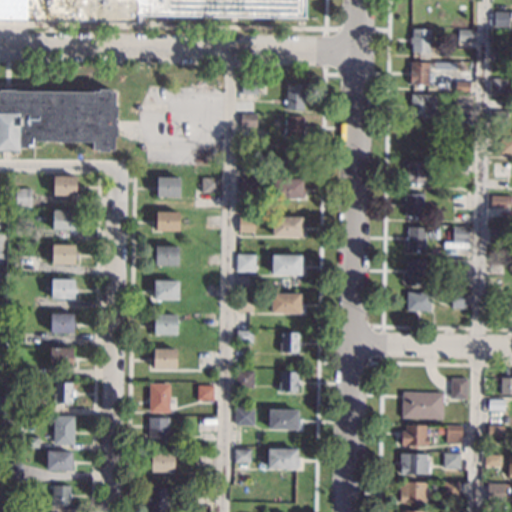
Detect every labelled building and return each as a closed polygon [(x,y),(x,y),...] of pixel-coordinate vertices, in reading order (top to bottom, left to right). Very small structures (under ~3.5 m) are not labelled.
[(0,0),(304,0),(304,17),(136,15),(136,22),(0,20),(0,0)] [(429,0),(429,19),(411,19),(411,0),(429,0)] [(472,0),(472,8),(456,7),(456,0),(472,0)] [(508,27),(494,27),(494,11),(508,11),(508,27)] [(430,52),(411,51),(411,43),(409,43),(409,37),(411,37),(411,28),(430,29),(430,52)] [(472,41),(457,41),(457,29),(472,30),(472,41)] [(505,60),(492,59),(492,47),(506,47),(505,60)] [(428,86),(409,85),(409,61),(428,62),(428,86)] [(506,94),(491,94),(492,78),(507,79),(506,94)] [(468,82),(468,92),(454,91),(454,81),(468,82)] [(256,94),(240,94),(241,83),(256,83),(256,94)] [(303,84),(303,109),(285,109),(286,83),(303,84)] [(108,91),(114,91),(114,105),(116,105),(115,118),(113,118),(113,125),(115,125),(115,137),(113,137),(113,149),(108,149),(108,151),(97,151),(97,149),(91,149),(91,142),(32,141),(32,146),(27,146),(27,147),(18,147),(18,150),(0,150),(0,90),(14,90),(14,91),(92,92),(92,91),(98,91),(98,89),(108,89),(108,91)] [(471,107),(455,107),(455,106),(448,105),(448,93),(472,93),(471,107)] [(428,95),(428,97),(435,97),(435,111),(436,111),(436,119),(409,118),(410,94),(428,95)] [(506,125),(490,125),(491,110),(507,110),(506,125)] [(256,126),(240,126),(240,114),(256,114),(256,126)] [(302,137),(284,136),(284,116),(285,116),(302,117),(302,137)] [(511,153),(499,153),(499,138),(511,138),(511,153)] [(302,171),(276,170),(276,160),(283,160),(284,144),(302,144),(302,171)] [(425,184),(406,183),(406,160),(425,160),(425,184)] [(467,174),(450,174),(451,161),(467,161),(467,174)] [(256,163),(255,174),(240,173),(241,162),(256,163)] [(508,178),(492,177),(492,162),(509,162),(508,178)] [(75,176),(75,195),(52,195),(52,175),(75,176)] [(178,197),(155,196),(155,177),(179,177),(178,197)] [(217,178),(216,192),(200,192),(200,177),(217,178)] [(257,197),(240,197),(240,179),(257,178),(257,197)] [(302,198),(272,198),(272,178),(302,178),(302,198)] [(30,207),(14,207),(14,188),(30,188),(30,207)] [(422,216),(402,216),(402,202),(405,202),(405,193),(423,193),(422,216)] [(466,209),(452,209),(452,194),(466,194),(466,209)] [(511,214),(504,217),(489,217),(490,195),(510,195),(511,214)] [(74,230),(51,230),(52,210),(74,210),(74,230)] [(178,231),(155,231),(155,211),(178,211),(178,231)] [(300,236),(271,236),(271,216),(300,216),(300,236)] [(253,232),(237,232),(238,217),(253,217),(253,232)] [(468,242),(452,241),(452,226),(468,226),(468,242)] [(425,250),(406,250),(407,227),(426,227),(425,250)] [(503,243),(487,243),(487,227),(504,228),(503,243)] [(42,241),(32,241),(32,231),(42,231),(42,241)] [(41,250),(32,250),(32,242),(41,242),(41,250)] [(73,264),(50,263),(51,244),(74,245),(73,264)] [(177,265),(154,265),(154,245),(177,246),(177,265)] [(253,271),(235,271),(235,254),(254,254),(253,271)] [(300,275),(270,274),(270,254),(300,255),(300,275)] [(466,278),(447,278),(447,258),(466,258),(466,278)] [(423,282),(405,282),(406,259),(424,259),(423,282)] [(502,276),(486,275),(487,260),(502,261),(502,276)] [(16,270),(8,270),(9,262),(16,262),(16,270)] [(73,299),(50,298),(50,278),(73,279),(73,299)] [(177,300),(153,299),(153,280),(178,280),(177,300)] [(466,309),(450,308),(450,301),(445,301),(445,294),(452,295),(452,291),(466,291),(466,309)] [(429,311),(405,311),(406,292),(430,293),(429,311)] [(299,313),(269,313),(269,293),(299,293),(299,313)] [(252,296),(252,311),(235,311),(235,296),(252,296)] [(72,333),(49,333),(49,313),(72,313),(72,333)] [(176,334),(153,334),(153,314),(173,314),(176,314),(176,334)] [(251,330),(251,342),(235,342),(235,330),(251,330)] [(297,352),(278,352),(278,343),(280,343),(280,332),(297,332),(297,352)] [(71,367),(49,367),(49,347),(71,347),(71,367)] [(175,369),(152,368),(152,349),(175,349),(175,369)] [(252,387),(234,387),(234,370),(252,370),(252,387)] [(296,392),(277,391),(278,382),(279,382),(279,371),(297,371),(296,392)] [(466,378),(466,399),(449,399),(450,377),(466,378)] [(511,393),(499,394),(499,378),(511,377),(511,393)] [(71,403),(52,402),(52,393),(54,393),(54,382),(71,383),(71,403)] [(168,413),(147,412),(148,383),(169,383),(168,413)] [(212,400),(196,400),(196,385),(212,386),(212,400)] [(441,418),(400,417),(401,392),(442,392),(441,418)] [(504,411),(487,410),(487,399),(504,399),(504,411)] [(45,414),(29,414),(29,400),(45,401),(45,414)] [(253,425),(233,425),(234,407),(253,407),(253,425)] [(297,429),(267,429),(267,409),(297,410),(297,429)] [(502,422),(486,421),(487,411),(502,412),(502,422)] [(72,445),(52,445),(52,415),(73,416),(72,445)] [(167,418),(167,437),(147,437),(147,417),(167,418)] [(211,418),(211,432),(196,431),(197,417),(211,418)] [(503,439),(487,439),(487,423),(503,423),(503,439)] [(424,425),(424,436),(427,436),(427,446),(400,445),(400,430),(404,430),(404,425),(424,425)] [(459,443),(444,443),(445,426),(460,426),(459,443)] [(38,447),(22,447),(22,437),(38,437),(38,447)] [(296,469),(266,468),(267,448),(296,449),(296,469)] [(248,462),(233,462),(233,449),(249,449),(248,462)] [(70,470),(45,470),(45,450),(71,451),(70,470)] [(173,471),(150,471),(150,452),(173,452),(173,471)] [(426,461),(428,461),(428,472),(425,472),(425,474),(399,474),(399,453),(426,454),(426,461)] [(459,453),(458,468),(441,467),(442,453),(459,453)] [(500,466),(485,466),(485,454),(500,454),(500,466)] [(22,463),(22,482),(2,481),(3,462),(22,463)] [(457,494),(441,494),(441,481),(457,481),(457,494)] [(425,503),(398,502),(399,482),(425,482),(425,503)] [(504,501),(486,501),(486,483),(503,483),(504,501)] [(69,505),(51,505),(51,485),(53,485),(69,485),(69,505)] [(175,487),(175,501),(166,501),(166,511),(148,511),(149,487),(175,487)] [(208,498),(193,497),(193,487),(209,487),(208,498)] [(294,511),(276,511),(276,508),(273,508),(273,501),(276,501),(276,487),(294,488),(294,511)] [(248,511),(232,511),(232,501),(248,501),(248,511)]
